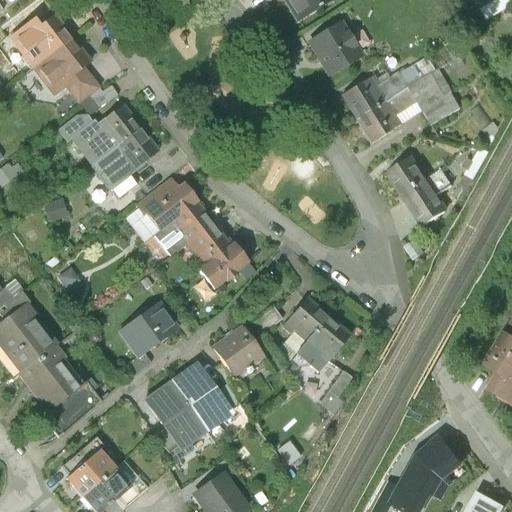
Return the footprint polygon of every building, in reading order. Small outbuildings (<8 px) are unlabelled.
[(281,0),(295,23),(333,0),(281,0)] [(470,0),(478,12),(499,0),(470,0)] [(511,6),(511,0),(499,0),(478,12),(484,23),(511,6)] [(40,31),(32,21),(10,37),(34,69),(46,60),(73,40),(56,19),(40,31)] [(340,26),(309,44),(329,76),(359,58),(340,26)] [(46,60),(34,69),(53,95),(63,87),(78,106),(99,90),(83,69),(90,63),(73,40),(46,60)] [(375,81),(387,102),(425,79),(417,66),(400,76),(399,74),(389,80),(386,75),(375,81)] [(425,79),(387,102),(403,126),(423,114),(431,128),(459,112),(435,73),(425,79)] [(373,77),(341,97),(356,121),(387,102),(375,81),(373,77)] [(111,87),(91,100),(97,110),(117,97),(111,87)] [(371,145),(403,126),(387,102),(356,121),(371,145)] [(72,140),(92,166),(141,129),(124,106),(95,128),(92,124),(72,140)] [(67,143),(72,140),(92,124),(87,117),(76,118),(58,131),(67,143)] [(483,133),(492,145),(499,132),(494,125),(483,133)] [(141,129),(92,166),(92,167),(117,200),(136,186),(128,175),(158,152),(141,129)] [(36,145),(29,151),(34,158),(41,152),(36,145)] [(476,156),(452,198),(461,203),(485,161),(476,156)] [(410,159),(386,175),(422,229),(444,214),(444,212),(436,198),(425,182),(410,159)] [(7,166),(0,171),(0,189),(16,177),(7,166)] [(440,172),(425,182),(436,198),(451,188),(440,172)] [(146,215),(159,232),(196,203),(197,203),(183,185),(177,190),(170,180),(135,207),(144,217),(146,215)] [(61,202),(44,205),(47,221),(65,217),(61,202)] [(170,259),(187,246),(213,226),(196,203),(159,232),(153,236),(170,259)] [(230,247),(213,226),(187,246),(204,268),(198,272),(213,291),(238,272),(248,264),(233,245),(230,247)] [(255,274),(248,264),(238,272),(245,282),(255,274)] [(79,283),(70,270),(57,279),(67,292),(79,283)] [(0,309),(21,294),(12,283),(0,292),(0,309)] [(0,309),(0,319),(3,323),(26,306),(28,304),(21,294),(0,309)] [(288,368),(292,364),(329,320),(308,302),(284,331),(292,338),(275,358),(288,368)] [(0,325),(0,350),(18,375),(55,347),(56,346),(26,306),(3,323),(0,325)] [(157,306),(120,331),(137,358),(143,354),(144,355),(176,334),(157,306)] [(284,323),(276,312),(254,328),(262,339),(284,323)] [(329,320),(292,364),(300,370),(306,370),(308,368),(319,377),(352,339),(329,320)] [(215,352),(225,367),(236,381),(249,371),(262,389),(275,379),(242,333),(215,352)] [(511,339),(504,334),(484,367),(499,376),(488,394),(511,409),(511,408),(511,339)] [(16,376),(46,415),(78,391),(58,365),(64,360),(55,347),(18,375),(16,376)] [(144,355),(143,354),(137,358),(123,368),(130,379),(150,365),(144,355)] [(215,374),(225,388),(229,394),(239,387),(236,381),(225,367),(215,374)] [(196,368),(170,385),(205,435),(231,417),(228,413),(216,395),(196,368)] [(352,381),(343,374),(321,404),(331,411),(352,381)] [(179,453),(205,435),(170,385),(144,402),(164,431),(177,449),(179,453)] [(39,419),(56,440),(99,404),(85,387),(78,391),(46,415),(39,419)] [(225,388),(216,395),(228,413),(238,407),(229,394),(225,388)] [(164,431),(154,438),(167,456),(177,449),(164,431)] [(439,501),(447,487),(451,484),(446,477),(459,467),(438,439),(414,458),(388,505),(400,511),(419,511),(429,495),(439,501)] [(59,470),(67,480),(96,455),(97,456),(103,451),(94,440),(59,470)] [(65,483),(81,501),(112,474),(97,456),(96,455),(67,480),(65,483)] [(127,491),(116,503),(124,511),(146,493),(122,465),(112,474),(127,491)] [(249,511),(223,473),(191,495),(201,511),(249,511)] [(127,491),(112,474),(81,501),(89,511),(106,511),(116,503),(127,491)] [(501,511),(504,509),(491,502),(475,493),(465,511),(501,511)]
